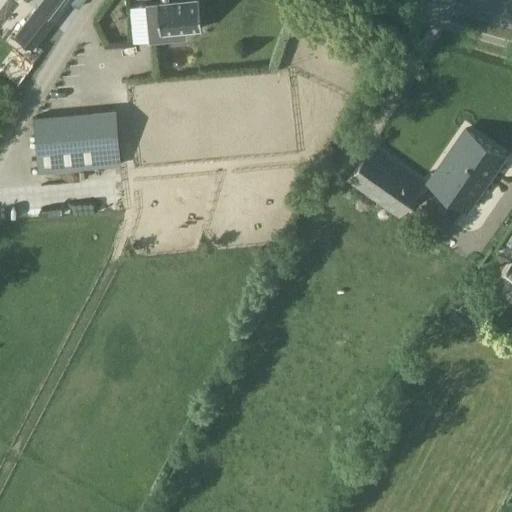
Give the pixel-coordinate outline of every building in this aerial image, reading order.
[(24,0),(35,10),(44,0),(24,0)] [(161,0),(162,1),(158,1),(155,1),(155,5),(146,6),(149,42),(185,38),(185,31),(202,29),(200,15),(198,0),(161,0)] [(35,10),(16,35),(35,50),(54,25),(35,10)] [(111,81),(196,79),(195,66),(111,68),(111,81)] [(247,79),(97,83),(98,109),(247,105),(247,79)] [(114,110),(37,117),(42,172),(119,165),(114,110)] [(442,162),(428,182),(467,209),(492,172),(505,154),(494,146),(466,127),(442,162)] [(352,171),(346,180),(363,192),(371,198),(372,198),(400,218),(401,216),(424,183),(371,145),(352,171)]
